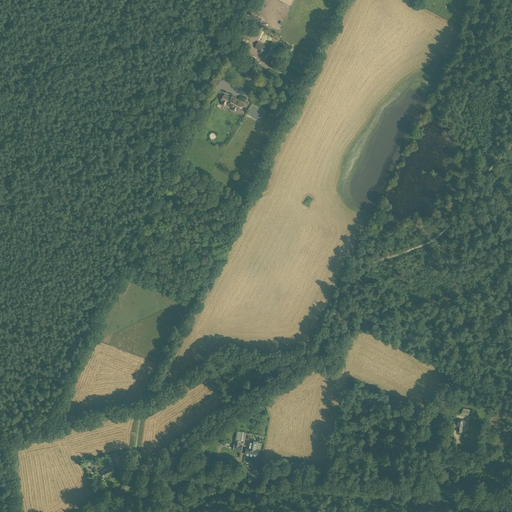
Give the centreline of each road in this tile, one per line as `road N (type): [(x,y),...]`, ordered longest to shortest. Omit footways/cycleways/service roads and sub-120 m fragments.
road 1 (track): [(249,0),(43,419),(0,430)]
road 2 (unclassified): [(511,498),(166,465),(91,511)]
